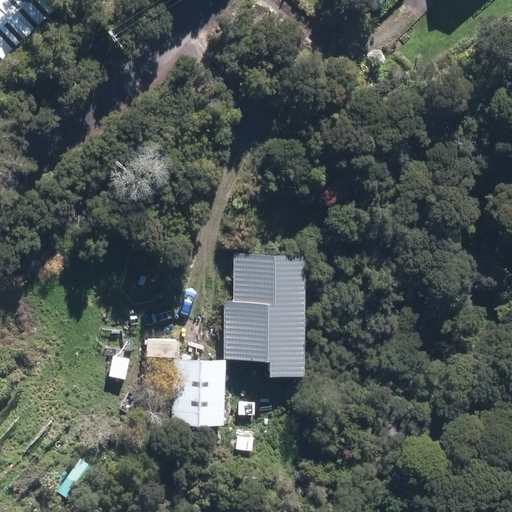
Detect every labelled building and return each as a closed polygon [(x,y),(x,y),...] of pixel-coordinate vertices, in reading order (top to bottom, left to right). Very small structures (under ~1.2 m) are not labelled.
[(40,0),(0,0),(0,59),(1,61),(53,13),(40,0)] [(300,375),(301,255),(232,254),(232,301),(222,301),(221,359),(171,358),(170,423),(222,425),(223,359),(264,361),(265,376),(300,375)] [(33,303),(21,321),(43,337),(55,318),(33,303)] [(72,353),(51,332),(35,349),(56,369),(72,353)] [(120,371),(93,356),(78,381),(105,396),(120,371)] [(98,476),(79,462),(55,494),(74,508),(98,476)]
